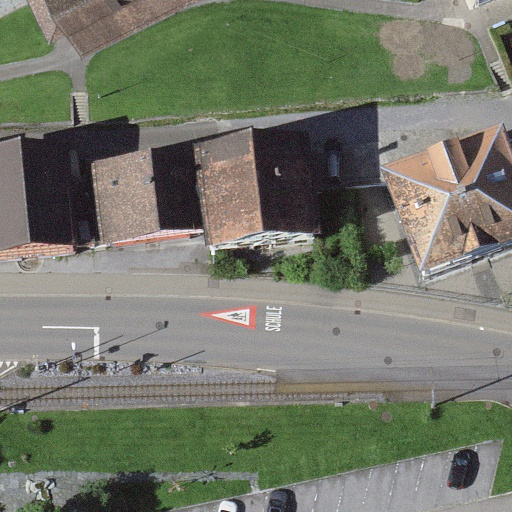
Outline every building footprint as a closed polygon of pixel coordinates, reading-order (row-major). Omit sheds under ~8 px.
[(47,0),(60,31),(131,0),(47,0)] [(468,0),(473,11),(499,0),(468,0)] [(511,157),(506,142),(381,188),(420,295),(511,260),(511,157)] [(168,175),(75,181),(81,265),(175,258),(176,269),(292,261),(284,155),(167,163),(168,175)] [(50,167),(0,168),(0,269),(52,269),(50,167)]
